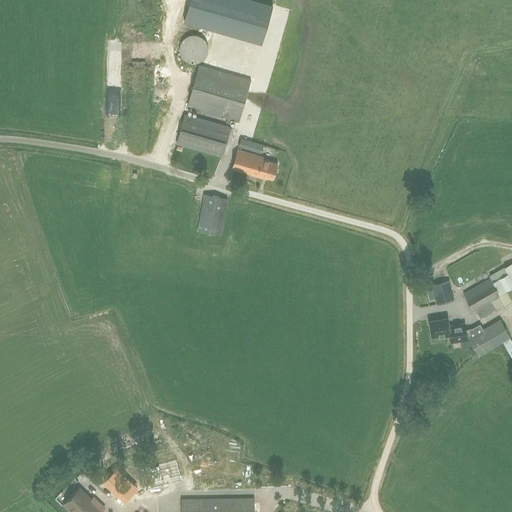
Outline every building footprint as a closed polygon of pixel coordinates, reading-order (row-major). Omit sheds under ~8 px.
[(254,0),(190,0),(184,21),(261,44),(273,5),(254,0)] [(209,50),(209,48),(209,45),(208,43),(207,40),(205,37),(203,36),(200,34),(197,33),(195,33),(191,33),(188,34),(186,36),(184,37),(183,39),(181,43),(180,45),(180,48),(180,50),(181,54),(183,56),(184,58),(186,60),(188,61),(192,62),(195,62),(198,62),(201,61),(203,60),(205,58),(207,56),(208,53),(209,50)] [(239,121),(251,80),(199,65),(187,106),(239,121)] [(176,143),(222,156),(230,127),(185,114),(176,143)] [(262,153),(264,145),(241,138),(239,146),(262,153)] [(273,179),(278,163),(263,159),(264,157),(238,149),(232,169),(263,178),(263,176),(273,179)] [(192,205),(192,183),(164,183),(164,204),(192,205)] [(220,235),(227,199),(204,194),(198,231),(220,235)] [(148,236),(191,236),(191,212),(168,212),(168,204),(148,205),(148,236)] [(511,262),(489,276),(490,278),(463,293),(474,312),(477,311),(481,317),(511,299),(511,262)] [(436,304),(454,300),(449,280),(431,284),(436,304)] [(440,336),(449,334),(451,342),(467,340),(465,324),(449,326),(448,319),(431,321),(433,336),(440,335),(440,336)] [(484,331),(469,339),(479,356),(500,344),(507,340),(511,338),(501,319),(483,329),(484,331)] [(200,441),(191,443),(196,463),(205,461),(200,441)] [(176,460),(141,470),(146,488),(181,478),(176,460)] [(124,475),(117,468),(104,481),(112,488),(124,475)] [(95,511),(84,501),(86,499),(78,492),(63,507),(67,511),(95,511)] [(255,511),(255,498),(182,499),(182,511),(255,511)]
